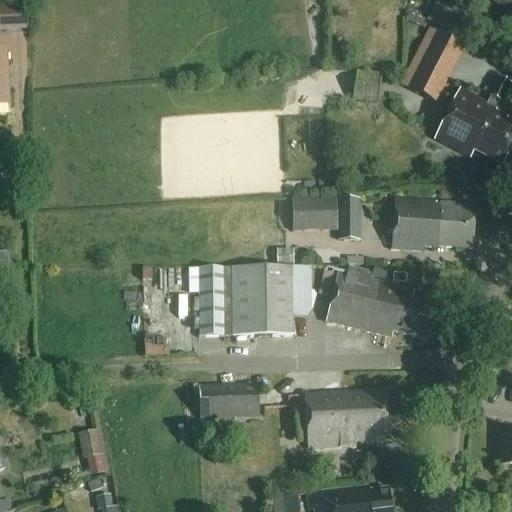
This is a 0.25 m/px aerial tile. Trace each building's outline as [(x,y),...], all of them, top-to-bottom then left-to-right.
[(428,0),(422,13),(430,16),(426,23),(448,34),(460,9),(440,0),(438,0),(437,2),(433,0),(428,0)] [(511,0),(486,0),(511,13),(511,0)] [(25,7),(0,7),(0,31),(26,30),(25,7)] [(427,60),(411,91),(439,105),(468,47),(432,29),(418,56),(427,60)] [(0,106),(8,106),(5,50),(0,50),(0,106)] [(356,73),(353,100),(378,102),(381,75),(356,73)] [(509,85),(499,80),(486,105),(459,91),(434,142),(470,160),(474,152),(502,166),(511,146),(511,126),(505,123),(506,121),(493,114),(499,103),(500,104),(509,85)] [(335,200),(291,201),(292,234),(336,233),(335,200)] [(337,201),(338,242),(360,242),(360,200),(337,201)] [(454,205),(394,201),(391,251),(424,253),(424,248),(471,251),(474,209),(454,208),(454,205)] [(276,252),(276,269),(293,269),(293,252),(276,252)] [(0,254),(0,285),(9,285),(8,254),(0,254)] [(293,269),(276,269),(200,270),(200,339),(224,339),(292,339),(292,319),(312,319),(312,283),(312,269),(293,269)] [(387,283),(390,273),(376,270),(374,280),(387,283)] [(323,274),(320,298),(329,299),(332,276),(323,274)] [(413,293),(337,275),(325,323),(391,339),(393,333),(427,342),(436,304),(412,298),(413,293)] [(199,421),(258,418),(257,386),(198,389),(199,421)] [(389,440),(386,392),(304,397),(307,450),(354,447),(354,445),(363,444),(363,442),(389,440)] [(511,433),(501,434),(501,467),(511,467),(511,433)] [(98,434),(79,437),(83,462),(103,458),(98,434)] [(99,481),(87,486),(90,495),(103,490),(99,481)] [(390,511),(388,490),(368,492),(368,488),(282,499),(283,511),(390,511)] [(98,495),(100,511),(116,511),(114,493),(98,495)] [(0,503),(0,511),(12,511),(8,501),(0,503)]
